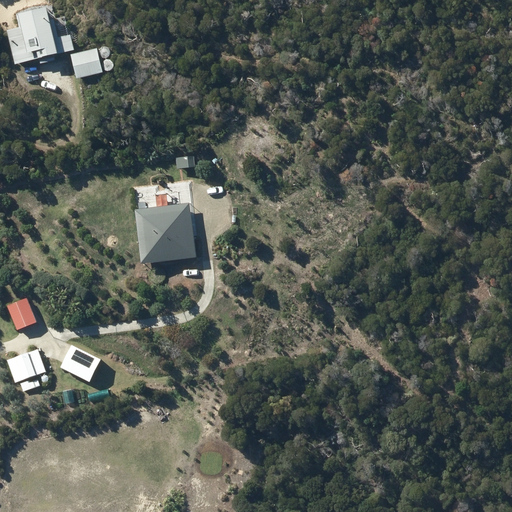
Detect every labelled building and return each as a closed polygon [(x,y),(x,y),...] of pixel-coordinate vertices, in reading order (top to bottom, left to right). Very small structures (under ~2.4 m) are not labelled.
[(27,27),(9,31),(17,65),(42,60),(43,65),(58,62),(57,55),(76,51),(72,33),(58,36),(51,5),(23,11),(27,27)] [(105,71),(99,50),(73,56),(79,77),(105,71)] [(192,184),(138,190),(145,263),(199,257),(192,184)] [(28,299),(9,306),(19,329),(37,322),(28,299)] [(78,344),(64,368),(91,383),(105,359),(78,344)] [(49,373),(41,351),(10,362),(18,384),(49,373)]
